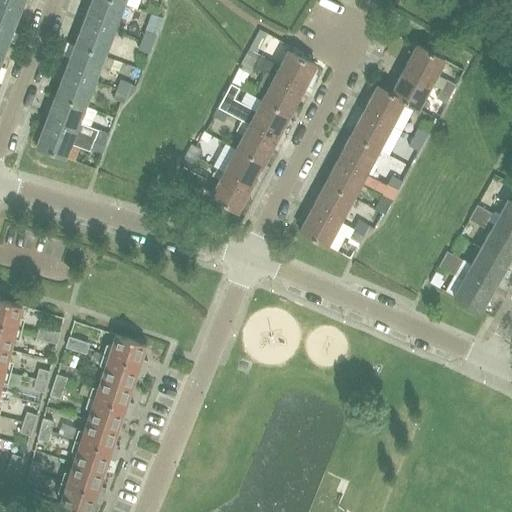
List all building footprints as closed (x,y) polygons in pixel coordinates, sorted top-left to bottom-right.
[(22,5),(8,0),(0,0),(0,25),(12,31),(22,5)] [(123,5),(110,0),(92,0),(85,19),(114,31),(124,35),(134,9),(123,5)] [(104,56),(114,31),(85,19),(75,45),(104,56)] [(12,31),(0,25),(0,55),(3,56),(12,31)] [(145,32),(141,41),(153,45),(156,36),(145,32)] [(138,51),(145,54),(149,55),(153,45),(141,41),(138,51)] [(75,45),(65,70),(94,81),(104,56),(75,45)] [(432,85),(445,60),(417,45),(404,70),(432,85)] [(247,51),(243,60),(253,66),(258,57),(247,51)] [(302,91),(315,66),(287,52),(276,73),(268,69),(266,73),(302,91)] [(243,60),(238,69),(249,75),(253,66),(243,60)] [(56,96),(85,107),(94,81),(65,70),(56,96)] [(404,102),(418,110),(432,85),(404,70),(391,94),(390,94),(405,101),(404,102)] [(262,101),(289,115),(302,91),(266,73),(260,85),(268,89),(262,101)] [(120,81),(116,90),(128,94),(131,86),(120,81)] [(450,95),(455,86),(446,81),(441,90),(450,95)] [(218,109),(228,114),(249,125),(276,139),(289,115),(262,101),(256,111),(234,99),(239,89),(230,84),(218,109)] [(392,126),(404,102),(405,101),(390,94),(391,94),(377,86),(364,111),(392,126)] [(116,90),(112,100),(124,104),(128,94),(116,90)] [(450,95),(441,90),(437,99),(446,104),(450,95)] [(46,121),(75,132),(85,107),(56,96),(46,121)] [(228,114),(218,109),(217,108),(212,118),(224,123),(228,114)] [(351,135),(379,150),(392,126),(364,111),(351,135)] [(46,121),(36,147),(65,159),(70,145),(92,153),(86,167),(96,170),(102,155),(106,144),(94,140),(93,141),(74,134),(75,132),(46,121)] [(276,139),(249,125),(236,149),(264,164),(276,139)] [(418,129),(413,137),(423,143),(428,134),(418,129)] [(94,140),(106,144),(109,136),(97,131),(94,140)] [(338,159),(366,174),(379,150),(351,135),(338,159)] [(423,143),(413,137),(408,147),(418,152),(423,143)] [(186,154),(197,160),(202,151),(190,146),(186,154)] [(264,164),(236,149),(223,173),(251,188),(264,164)] [(193,169),(197,160),(186,154),(181,163),(193,169)] [(366,174),(338,159),(325,183),(353,198),(361,182),(393,199),(398,191),(366,174)] [(223,173),(210,198),(238,212),(251,188),(223,173)] [(340,222),(353,198),(325,183),(312,207),(340,222)] [(511,203),(507,201),(493,225),(511,235),(511,203)] [(327,247),(340,222),(312,207),(299,232),(327,247)] [(492,215),(477,207),(473,213),(488,222),(492,215)] [(483,229),(488,222),(473,213),(469,221),(483,229)] [(361,219),(355,230),(365,235),(371,224),(361,219)] [(511,255),(511,235),(493,225),(480,249),(507,264),(511,255)] [(355,230),(351,237),(361,243),(365,235),(355,230)] [(507,264),(480,249),(470,266),(447,253),(443,259),(494,288),(507,264)] [(462,280),(453,296),(480,312),(494,288),(443,259),(439,267),(462,280)] [(0,322),(16,327),(22,306),(3,301),(1,297),(0,296),(0,322)] [(16,327),(0,322),(0,346),(10,349),(16,327)] [(36,338),(57,343),(59,333),(39,328),(36,338)] [(108,355),(145,368),(148,361),(141,359),(146,345),(144,344),(143,340),(137,338),(134,341),(115,334),(108,355)] [(69,337),(66,347),(86,354),(89,343),(69,337)] [(10,349),(0,346),(0,369),(5,371),(10,349)] [(101,377),(132,387),(136,373),(143,376),(145,368),(108,355),(101,377)] [(39,369),(34,389),(44,392),(49,372),(39,369)] [(67,378),(56,375),(50,395),(60,398),(67,378)] [(94,398),(131,411),(134,404),(127,402),(132,387),(101,377),(94,398)] [(87,420),(118,430),(122,416),(129,418),(131,411),(94,398),(87,420)] [(20,432),(30,436),(37,416),(27,412),(20,432)] [(53,421),(43,419),(38,439),(48,442),(53,421)] [(80,441),(117,454),(120,446),(113,444),(118,430),(87,420),(80,441)] [(117,454),(80,441),(73,463),(103,473),(108,458),(115,461),(117,454)] [(6,475),(16,478),(23,458),(12,455),(6,475)] [(42,464),(32,462),(26,482),(37,485),(42,464)] [(103,473),(73,463),(66,484),(103,497),(106,489),(99,486),(103,473)] [(103,497),(66,484),(59,505),(78,511),(77,511),(90,511),(94,501),(101,503),(103,497)]
